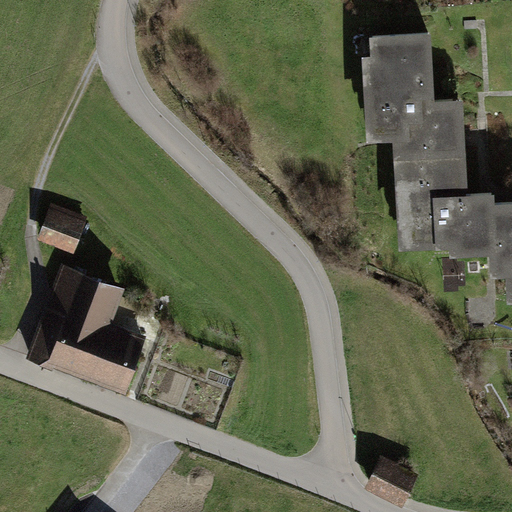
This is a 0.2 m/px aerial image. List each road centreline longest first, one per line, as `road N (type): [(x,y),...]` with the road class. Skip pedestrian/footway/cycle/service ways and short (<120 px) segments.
road 1 (residential): [(327,485),(337,437),(320,286),(194,155),(126,68),(121,0)]
road 2 (track): [(118,33),(89,70),(33,202),(41,297),(11,366)]
road 3 (unclassified): [(0,362),(327,485)]
